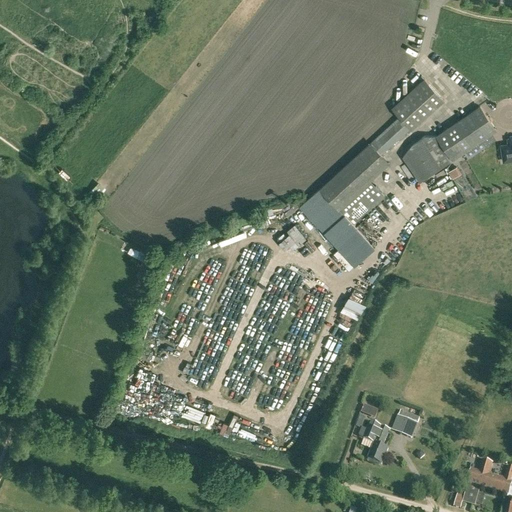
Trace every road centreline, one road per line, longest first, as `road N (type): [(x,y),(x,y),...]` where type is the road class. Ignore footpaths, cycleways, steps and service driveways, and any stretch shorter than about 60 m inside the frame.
road 1 (track): [(0,402),(434,511)]
road 2 (track): [(22,408),(94,212)]
